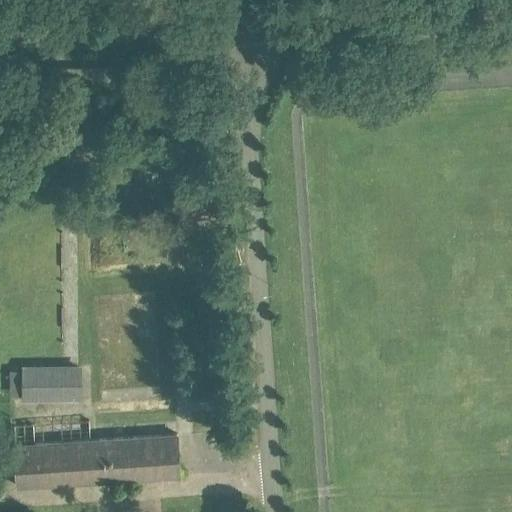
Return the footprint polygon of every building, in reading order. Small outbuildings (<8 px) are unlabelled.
[(51,69),(51,85),(51,87),(114,88),(114,69),(51,69)] [(217,213),(215,193),(214,184),(183,187),(185,216),(217,213)] [(152,250),(151,238),(151,229),(124,232),(125,252),(152,250)] [(11,396),(24,396),(44,396),(44,397),(80,396),(80,368),(44,369),(44,370),(11,370),(11,396)] [(177,434),(137,437),(90,440),(89,421),(15,426),(15,429),(13,429),(13,435),(15,435),(16,444),(15,446),(18,487),(180,476),(177,434)]
